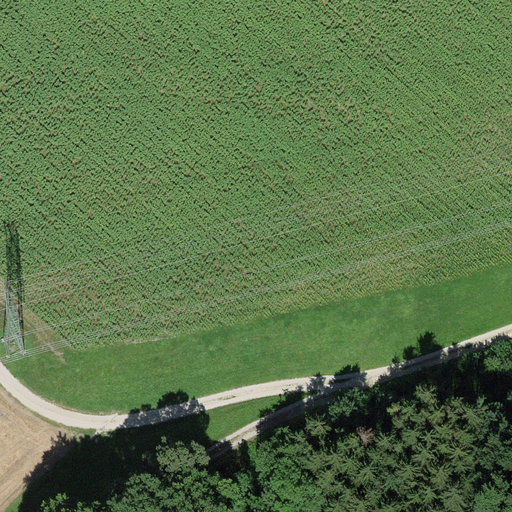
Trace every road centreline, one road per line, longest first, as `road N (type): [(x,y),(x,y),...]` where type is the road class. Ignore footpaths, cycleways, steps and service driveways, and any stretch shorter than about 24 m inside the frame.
road 1 (track): [(511,329),(372,376),(132,421),(58,412),(0,369)]
road 2 (track): [(372,376),(245,433),(128,511)]
